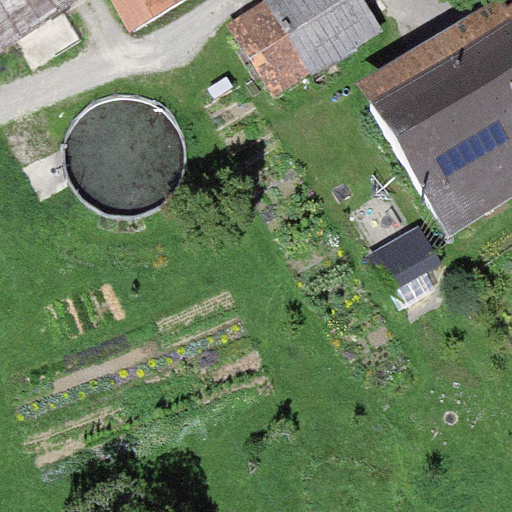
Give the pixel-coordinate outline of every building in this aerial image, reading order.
[(0,0),(0,67),(2,71),(115,0),(0,0)] [(155,0),(166,17),(193,0),(155,0)] [(403,35),(380,0),(260,0),(233,18),(289,107),(403,35)] [(511,21),(376,108),(465,247),(511,217),(511,21)] [(172,206),(186,193),(195,176),(198,157),(195,140),(187,125),(175,113),(160,105),(141,102),(122,105),(106,114),(93,129),(86,146),(85,165),(90,184),(101,199),(117,210),(136,215),(155,213),(172,206)] [(382,256),(424,322),(487,282),(445,217),(382,256)]
